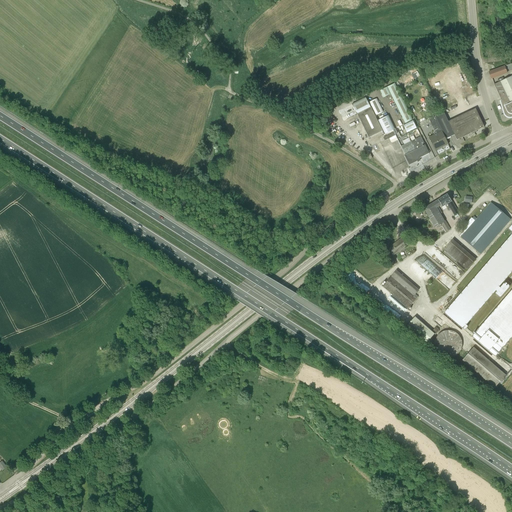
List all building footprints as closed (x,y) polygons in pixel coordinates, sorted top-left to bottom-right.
[(511,63),(489,72),(491,79),(507,73),(506,70),(508,69),(509,71),(511,70),(511,63)] [(414,79),(420,76),(415,68),(410,71),(414,79)] [(511,76),(494,85),(501,100),(500,101),(504,114),(504,115),(505,115),(505,116),(506,116),(506,117),(507,117),(508,117),(508,118),(509,118),(510,118),(511,117),(511,76)] [(394,84),(387,87),(390,94),(405,123),(412,120),(394,84)] [(390,94),(387,87),(380,91),(383,98),(390,94)] [(357,114),(370,108),(365,98),(338,111),(343,121),(357,114)] [(376,116),(383,112),(376,99),(369,102),(376,116)] [(370,108),(357,114),(369,138),(382,131),(371,108),(370,108)] [(455,135),(457,140),(471,133),(472,134),(477,132),(477,131),(484,127),(476,108),(472,110),(448,122),(455,135)] [(455,135),(448,122),(443,110),(434,115),(446,140),(455,135)] [(444,146),(447,144),(433,115),(428,118),(434,131),(438,130),(440,133),(429,138),(435,151),(436,150),(435,149),(443,145),(444,146)] [(393,130),(394,129),(388,116),(378,120),(385,134),(393,130)] [(385,141),(395,135),(394,133),(383,138),(385,141)] [(419,158),(429,153),(420,136),(410,142),(413,146),(403,151),(405,155),(409,164),(417,160),(416,159),(419,158),(419,159),(420,159),(419,158)] [(451,209),(452,210),(456,208),(448,194),(438,200),(441,204),(442,207),(445,205),(448,211),(451,209)] [(441,204),(438,200),(424,208),(429,218),(439,212),(441,211),(438,206),(441,204)] [(505,226),(511,219),(492,204),(478,220),(474,216),(472,218),(471,218),(460,231),(463,233),(459,236),(462,238),(480,254),(505,226)] [(439,212),(429,218),(435,227),(441,223),(446,232),(450,229),(445,221),(444,221),(439,212)] [(511,271),(511,224),(508,229),(511,231),(511,234),(444,313),(463,329),(465,330),(468,326),(466,325),(496,291),(497,292),(495,294),(500,297),(509,286),(505,282),(500,288),(499,287),(511,271)] [(432,236),(429,233),(424,239),(428,242),(432,236)] [(393,255),(408,245),(403,238),(388,248),(393,255)] [(467,270),(476,260),(453,240),(444,250),(467,270)] [(424,270),(428,270),(428,257),(418,258),(418,264),(424,264),(424,270)] [(414,296),(392,276),(383,286),(393,294),(392,295),(408,309),(418,297),(415,294),(414,296)] [(511,289),(472,337),(495,356),(511,336),(511,289)] [(426,343),(435,334),(415,317),(407,326),(426,343)] [(448,358),(450,357),(452,357),(454,357),(455,356),(457,355),(458,353),(459,352),(460,350),(461,349),(462,347),(462,345),(462,343),(462,341),(461,339),(460,338),(459,336),(458,334),(457,333),(455,332),(454,331),(453,331),(451,331),(450,330),(448,330),(446,331),(444,331),(442,332),(441,333),(439,334),(438,336),(437,337),(436,339),(435,341),(435,343),(435,345),(435,347),(436,349),(437,351),(438,352),(439,354),(440,355),(442,356),(444,357),(445,357),(446,357),(448,358)] [(495,387),(506,375),(474,348),(463,360),(495,387)]
